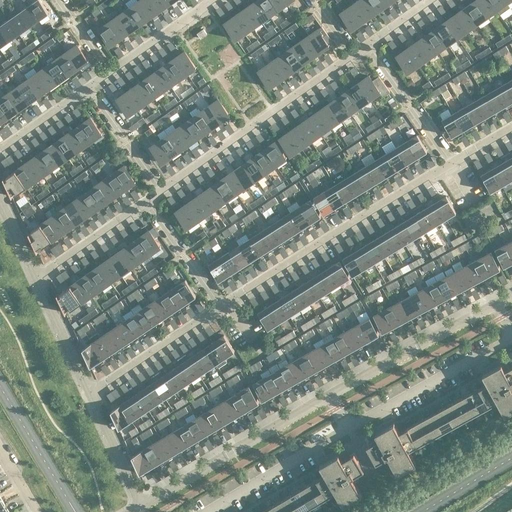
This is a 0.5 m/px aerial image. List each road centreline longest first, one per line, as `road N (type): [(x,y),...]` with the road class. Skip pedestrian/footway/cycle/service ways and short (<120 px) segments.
road 1 (residential): [(141,506),(511,296)]
road 2 (residential): [(221,307),(451,163)]
road 3 (residential): [(162,190),(353,55)]
road 4 (residential): [(89,393),(221,307)]
road 5 (residential): [(451,163),(368,45)]
road 6 (residential): [(36,278),(146,201)]
road 7 (residential): [(221,307),(146,201)]
road 8 (residential): [(89,393),(36,278)]
road 9 (residential): [(162,190),(89,87)]
road 10 (residential): [(111,72),(213,0)]
road 11 (residential): [(141,506),(89,393)]
